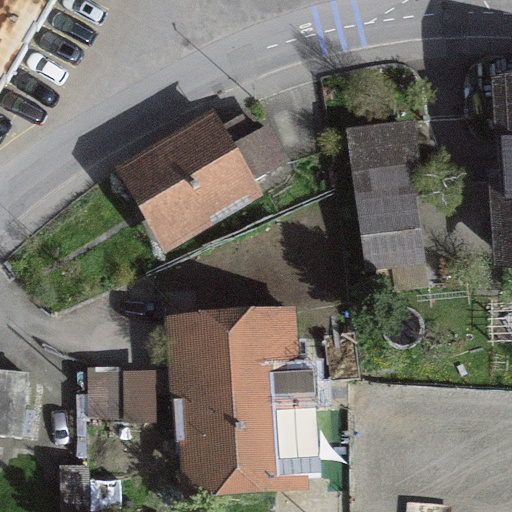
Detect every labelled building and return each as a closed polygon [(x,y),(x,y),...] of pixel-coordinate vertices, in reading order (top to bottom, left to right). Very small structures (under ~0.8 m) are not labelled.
[(0,0),(0,94),(55,0),(0,0)] [(132,180),(164,235),(284,165),(266,133),(250,142),(239,123),(220,134),(218,130),(132,180)] [(348,134),(368,270),(393,267),(395,284),(445,277),(442,260),(422,263),(403,126),(348,134)] [(500,256),(511,254),(511,173),(496,184),(500,256)] [(269,316),(186,321),(197,486),(279,479),(269,316)] [(0,372),(0,436),(22,439),(28,375),(0,372)] [(87,511),(87,468),(61,468),(61,511),(87,511)]
